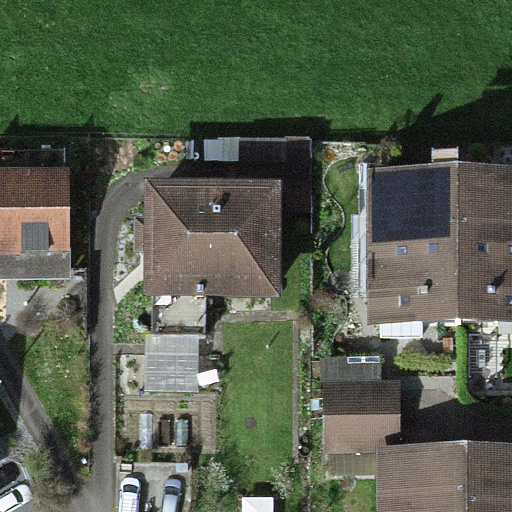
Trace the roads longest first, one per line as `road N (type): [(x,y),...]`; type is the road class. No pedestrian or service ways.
road 1 (track): [(95,511),(104,478),(101,187)]
road 2 (track): [(89,511),(0,361)]
